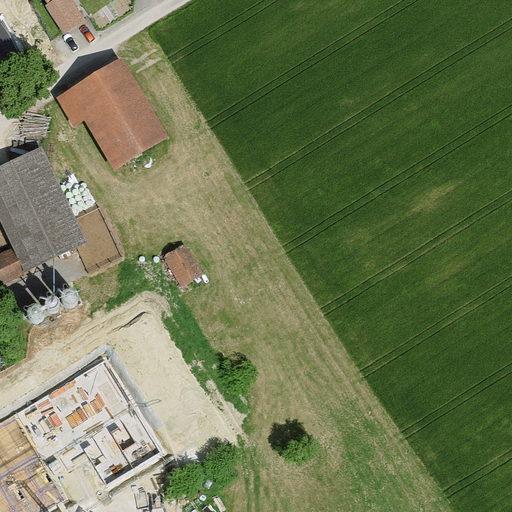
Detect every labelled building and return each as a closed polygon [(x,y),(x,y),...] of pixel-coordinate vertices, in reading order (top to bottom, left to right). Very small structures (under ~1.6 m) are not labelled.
[(0,0),(0,65),(38,47),(14,0),(0,0)] [(70,0),(60,0),(46,8),(63,36),(85,24),(70,0)] [(170,140),(122,60),(57,98),(75,129),(87,122),(117,172),(170,140)] [(45,150),(0,170),(0,221),(12,248),(0,253),(0,283),(1,285),(89,244),(45,150)] [(185,245),(164,258),(185,291),(206,278),(185,245)]
